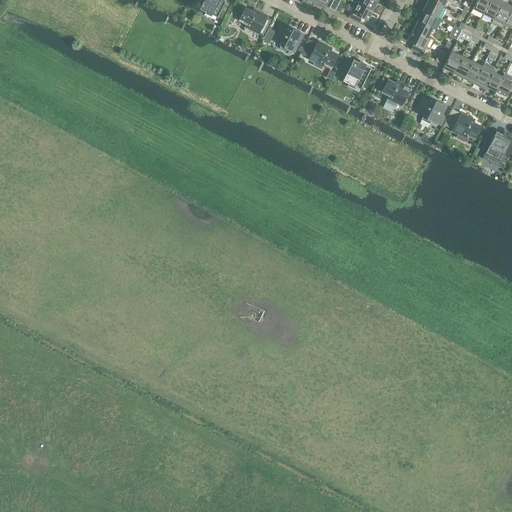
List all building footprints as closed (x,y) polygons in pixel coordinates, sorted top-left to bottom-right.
[(196,0),(195,2),(199,5),(200,5),(201,5),(200,8),(219,17),(227,0),(196,0)] [(325,8),(329,0),(315,0),(314,3),(325,8)] [(335,10),(340,0),(333,0),(329,7),(335,10)] [(368,20),(373,10),(358,2),(359,2),(356,0),(348,17),(359,22),(362,17),(368,20)] [(373,10),(377,0),(359,0),(359,2),(358,2),(373,10)] [(425,0),(421,7),(439,16),(444,6),(430,0),(425,0)] [(477,0),(473,8),(483,13),(490,0),(477,0)] [(500,0),(490,0),(483,13),(494,18),(502,1),(500,0)] [(494,18),(492,22),(503,27),(504,24),(511,7),(511,5),(502,1),(494,18)] [(245,7),(239,20),(246,23),(245,27),(245,29),(246,31),(248,32),(251,32),(253,31),(253,30),(259,33),(263,35),(271,19),(267,17),(268,15),(256,9),(255,12),(245,7)] [(421,7),(416,19),(418,20),(433,27),(439,16),(421,7)] [(418,20),(413,30),(428,38),(428,37),(433,27),(418,20)] [(465,24),(463,28),(473,33),(475,29),(465,24)] [(288,29),(281,25),(275,37),(282,41),(280,44),(280,47),(282,49),(284,50),(287,50),(289,48),(295,51),(304,33),(290,26),(288,29)] [(454,26),(449,35),(453,37),(454,38),(457,39),(462,31),(462,30),(458,28),(454,26)] [(275,30),(270,27),(267,33),(272,36),(275,30)] [(413,30),(408,40),(414,43),(411,49),(423,55),(431,38),(428,37),(428,38),(413,30)] [(332,66),(338,54),(328,49),(330,46),(318,40),(309,58),(315,61),(313,64),(321,69),(325,62),(332,66)] [(304,47),(301,52),(300,54),(306,56),(312,44),(307,42),(304,47)] [(441,49),(435,61),(441,64),(447,52),(441,49)] [(444,66),(443,68),(453,73),(457,65),(458,64),(462,56),(452,50),(445,64),(444,66)] [(457,65),(453,73),(464,78),(470,65),(471,64),(472,61),(462,56),(458,64),(457,65)] [(342,64),(338,73),(345,77),(343,80),(362,90),(362,89),(361,89),(372,68),(372,69),(373,68),(367,65),(365,64),(354,59),(353,60),(351,64),(350,68),(343,64),(342,64)] [(470,65),(464,78),(474,83),(483,66),(480,64),(472,61),(471,64),(470,65)] [(483,66),(474,83),(484,88),(486,86),(493,71),(495,67),(490,64),(485,62),(484,64),(483,66)] [(493,71),(486,86),(495,90),(503,76),(493,71)] [(503,76),(495,90),(506,96),(509,90),(511,91),(511,77),(504,73),(503,76)] [(398,84),(388,79),(382,91),(389,95),(386,101),(394,105),(396,102),(402,104),(411,87),(399,81),(398,84)] [(431,100),(423,96),(417,109),(424,113),(421,119),(430,123),(431,119),(437,122),(446,105),(432,97),(431,100)] [(461,113),(452,130),(459,134),(457,137),(464,141),(468,135),(475,138),(481,126),(471,121),(473,118),(461,113)] [(486,141),(482,149),(486,152),(504,161),(505,161),(504,160),(511,144),(511,138),(497,131),(495,134),(491,143),(486,141)]
